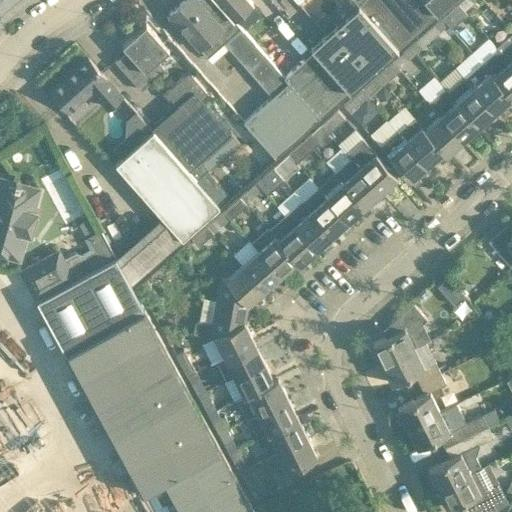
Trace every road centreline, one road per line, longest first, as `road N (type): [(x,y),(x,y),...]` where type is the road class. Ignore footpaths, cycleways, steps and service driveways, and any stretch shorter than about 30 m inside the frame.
road 1 (residential): [(400,511),(336,383),(334,342),(343,320),(511,170)]
road 2 (unknown): [(0,296),(32,347),(44,390),(47,428),(15,475)]
